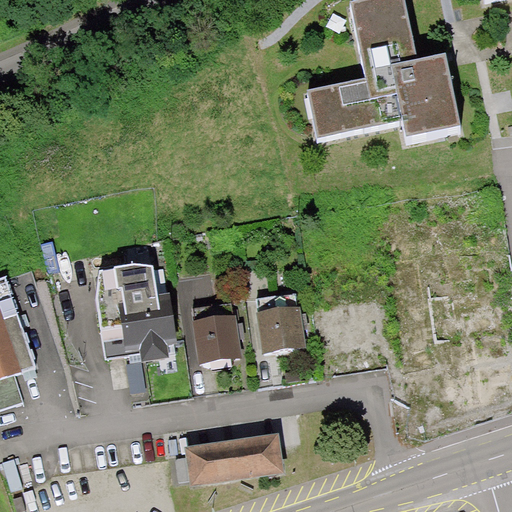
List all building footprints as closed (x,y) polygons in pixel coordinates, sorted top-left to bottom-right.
[(401,0),(399,0),(350,10),(365,85),(310,96),(318,140),(405,123),(408,141),(460,131),(446,62),(415,68),(414,62),(401,0)] [(482,224),(408,235),(410,248),(399,250),(396,298),(410,321),(406,347),(421,388),(431,386),(433,405),(507,393),(482,224)] [(180,347),(169,302),(159,304),(155,277),(134,270),(97,276),(94,305),(102,337),(121,335),(125,356),(139,354),(144,367),(169,362),(167,348),(180,347)] [(6,277),(0,278),(0,409),(24,402),(16,376),(37,369),(6,277)] [(364,304),(319,310),(325,350),(370,344),(364,304)] [(302,307),(257,313),(262,356),(307,351),(302,307)] [(243,360),(237,317),(193,323),(199,366),(243,360)] [(278,433),(185,446),(187,457),(190,482),(191,486),(285,474),(278,433)] [(179,484),(190,482),(187,457),(175,459),(179,484)]
